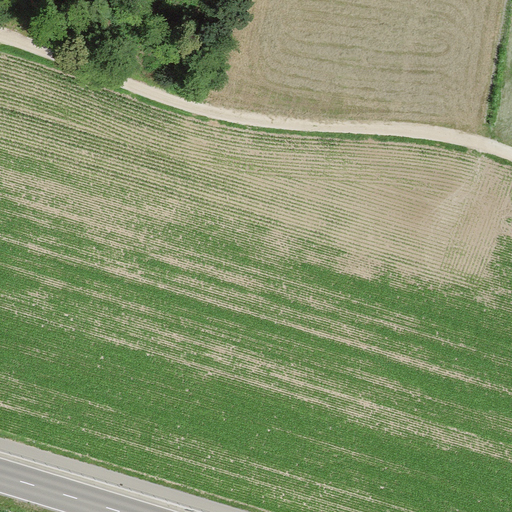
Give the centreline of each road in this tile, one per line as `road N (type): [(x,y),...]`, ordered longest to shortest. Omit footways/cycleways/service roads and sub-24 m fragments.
road 1 (track): [(511,157),(417,129),(257,119),(194,105),(0,35)]
road 2 (secondary): [(0,474),(121,511)]
